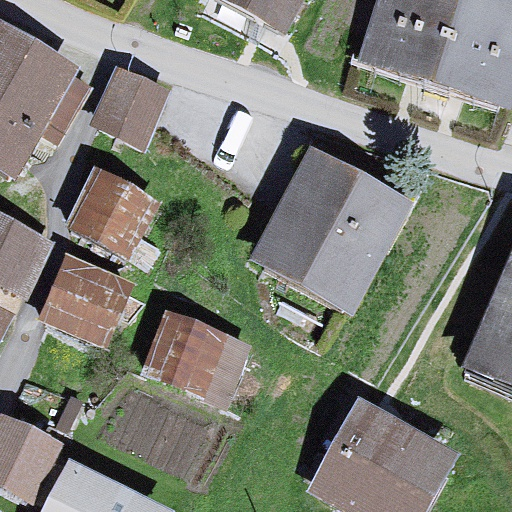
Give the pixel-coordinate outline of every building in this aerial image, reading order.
[(332,0),(230,0),(223,16),(305,56),(332,0)] [(511,0),(401,0),(377,73),(511,118),(511,0)] [(76,82),(0,36),(0,186),(9,192),(76,82)] [(171,106),(117,79),(91,133),(145,159),(171,106)] [(418,214),(311,158),(250,274),(356,330),(418,214)] [(162,217),(95,177),(63,230),(129,270),(162,217)] [(58,259),(0,227),(0,293),(31,309),(58,259)] [(134,297),(68,266),(38,330),(104,361),(134,297)] [(511,277),(461,388),(511,410),(511,277)] [(0,358),(13,333),(0,326),(0,358)] [(253,361),(171,329),(145,394),(227,427),(253,361)] [(436,511),(460,470),(362,414),(310,504),(324,511),(436,511)] [(39,511),(63,462),(0,432),(0,501),(22,511),(39,511)] [(140,511),(80,479),(61,511),(140,511)]
